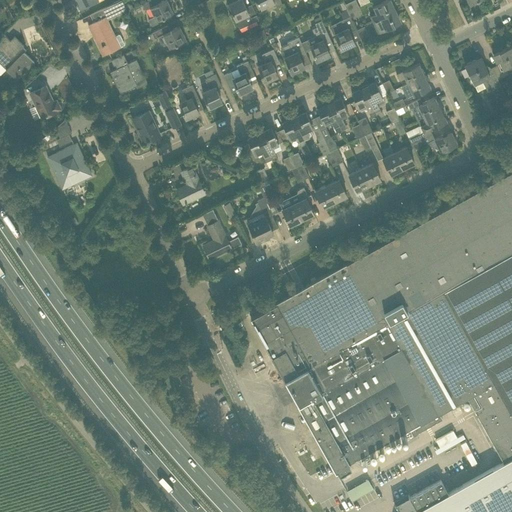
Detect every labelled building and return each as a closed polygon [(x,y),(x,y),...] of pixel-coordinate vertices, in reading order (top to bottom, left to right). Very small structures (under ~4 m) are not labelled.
[(75,0),(80,9),(86,6),(95,2),(98,1),(98,0),(75,0)] [(122,0),(120,0),(102,9),(105,15),(107,18),(126,10),(122,0)] [(157,20),(165,16),(164,16),(173,11),(167,0),(163,0),(157,3),(155,0),(149,0),(145,2),(142,3),(145,9),(150,7),(154,16),(148,18),(152,25),(158,22),(157,20)] [(258,19),(255,13),(251,4),(246,6),(242,0),(234,0),(228,3),(232,11),(232,12),(239,28),(258,19)] [(282,4),(280,0),(257,0),(261,8),(274,2),(276,7),(282,4)] [(352,0),(344,4),(348,12),(359,6),(356,0),(352,0)] [(373,20),(394,10),(389,0),(385,0),(374,5),(377,12),(371,15),(373,20)] [(348,12),(350,16),(351,20),(363,14),(359,6),(348,12)] [(373,20),(376,26),(379,32),(400,22),(394,10),(373,20)] [(355,28),(351,20),(350,16),(338,21),(340,24),(332,28),(335,33),(337,37),(338,41),(337,41),(341,49),(354,43),(349,31),(355,28)] [(91,23),(88,25),(94,38),(102,55),(111,51),(116,49),(124,45),(124,43),(120,34),(119,33),(115,36),(107,19),(103,20),(100,22),(98,19),(91,23)] [(312,29),(317,41),(310,44),(313,52),(313,53),(316,60),(330,54),(325,43),(331,40),(321,19),(315,23),(317,26),(312,29)] [(165,44),(167,43),(169,47),(178,43),(177,43),(186,39),(180,25),(170,30),(167,25),(152,32),(155,38),(158,36),(161,43),(165,44)] [(369,37),(365,28),(364,26),(356,29),(362,40),(369,37)] [(263,30),(255,33),(257,38),(266,35),(263,30)] [(16,79),(27,69),(34,62),(21,48),(24,45),(15,36),(10,40),(6,36),(0,41),(0,62),(6,68),(16,79)] [(284,56),(286,60),(288,64),(287,64),(291,72),(304,66),(299,54),(305,51),(298,36),(287,41),(288,44),(281,47),(285,55),(284,56)] [(492,67),(498,79),(508,74),(505,68),(511,64),(511,45),(493,54),(498,64),(492,67)] [(279,61),(275,51),(273,48),(262,54),(266,62),(258,65),(262,73),(261,74),(264,81),(278,75),(273,63),(279,61)] [(119,67),(110,71),(120,93),(121,93),(125,90),(126,89),(125,89),(136,84),(137,87),(147,82),(136,59),(128,63),(123,54),(120,55),(111,60),(114,65),(117,63),(119,67)] [(487,65),(485,66),(481,57),(464,64),(473,83),(482,79),(487,91),(490,89),(500,84),(498,79),(492,67),(490,67),(490,66),(487,65)] [(223,75),(231,92),(237,89),(239,93),(252,87),(248,78),(255,75),(248,60),(244,62),(236,65),(237,68),(223,75)] [(424,75),(418,63),(396,74),(399,80),(405,77),(408,82),(424,75)] [(206,77),(205,78),(210,88),(202,92),(206,99),(205,99),(209,107),(222,101),(216,90),(222,87),(215,73),(214,74),(212,69),(204,72),(206,77)] [(388,79),(383,70),(378,72),(388,93),(394,90),(389,79),(388,79)] [(430,87),(424,75),(408,82),(411,88),(405,91),(408,97),(430,87)] [(376,114),(381,111),(376,100),(382,97),(375,82),(363,87),(376,114)] [(199,98),(195,89),(192,83),(182,88),(186,99),(179,102),(183,110),(182,110),(186,118),(199,112),(193,100),(199,98)] [(42,117),(51,113),(60,108),(56,100),(53,102),(45,86),(30,93),(42,117)] [(363,87),(352,93),(359,108),(366,104),(371,116),(376,114),(363,87)] [(180,123),(176,114),(173,107),(164,89),(157,93),(165,111),(169,118),(173,127),(180,123)] [(424,116),(440,109),(435,97),(413,107),(416,114),(422,111),(424,116)] [(329,103),(341,130),(347,127),(342,116),(348,113),(341,98),(329,103)] [(394,107),(395,109),(405,105),(402,98),(392,103),(394,107)] [(329,103),(317,109),(324,124),(331,121),(336,132),(341,130),(329,103)] [(395,109),(394,107),(387,110),(392,121),(393,121),(399,118),(395,109)] [(446,120),(440,109),(424,116),(427,122),(421,124),(424,131),(429,128),(446,120)] [(160,133),(155,124),(148,110),(132,117),(136,126),(137,126),(144,140),(143,140),(143,141),(146,139),(147,141),(149,139),(149,138),(160,133)] [(306,112),(294,117),(303,138),(309,135),(310,135),(308,128),(312,126),(310,121),(306,112)] [(294,117),(282,123),(286,132),(289,137),(296,134),(299,140),(301,145),(306,143),(303,138),(294,117)] [(405,131),(399,118),(393,121),(399,134),(405,131)] [(54,126),(59,137),(71,132),(65,119),(54,126)] [(360,122),(365,134),(371,131),(373,130),(367,119),(360,122)] [(357,137),(360,136),(365,134),(360,122),(352,126),(357,137)] [(320,127),(331,149),(337,147),(338,146),(333,135),(330,136),(325,125),(320,127)] [(325,152),(331,149),(320,127),(314,129),(319,142),(318,142),(323,153),(325,152)] [(259,133),(271,159),(277,156),(274,152),(275,152),(272,146),(278,142),(271,128),(259,133)] [(419,133),(419,131),(408,136),(412,143),(431,134),(429,128),(424,131),(419,133)] [(371,131),(365,134),(371,147),(377,144),(371,131)] [(451,131),(442,135),(433,139),(428,141),(429,142),(432,148),(438,145),(440,150),(456,143),(451,131)] [(266,161),(271,159),(259,133),(248,139),(256,156),(255,158),(261,160),(265,159),(266,161)] [(365,134),(360,136),(366,149),(371,147),(365,134)] [(433,139),(431,134),(412,143),(415,150),(425,145),(424,144),(429,142),(428,141),(433,139)] [(62,188),(91,174),(76,143),(47,156),(62,188)] [(402,168),(414,162),(406,145),(394,151),(402,168)] [(337,147),(331,149),(337,163),(343,160),(337,147)] [(325,152),(331,165),(337,163),(331,149),(325,152)] [(291,154),(296,166),(297,165),(303,163),(304,162),(298,151),(291,154)] [(390,174),(402,168),(394,151),(382,157),(390,174)] [(289,169),(292,168),(296,166),(291,154),(283,158),(289,169)] [(360,168),(368,184),(380,179),(372,162),(360,168)] [(303,163),(297,165),(303,178),(308,176),(303,163)] [(297,165),(296,166),(292,168),(298,181),(303,178),(297,165)] [(205,193),(192,166),(181,171),(188,184),(176,189),(183,203),(185,202),(186,203),(187,202),(187,201),(205,193)] [(256,170),(262,182),(263,181),(269,178),(264,167),(256,170)] [(356,190),(368,184),(360,168),(348,173),(356,190)] [(289,294),(249,316),(336,471),(337,470),(339,474),(341,473),(347,470),(351,468),(349,463),(352,461),(385,443),(409,429),(413,435),(442,419),(438,412),(474,392),(481,404),(474,408),(504,461),(451,490),(448,492),(430,502),(417,509),(410,497),(409,495),(405,498),(395,503),(394,502),(401,511),(511,511),(511,169),(496,178),(428,216),(427,217),(303,286),(297,289),(294,291),(289,294)] [(338,178),(326,184),(335,201),(347,195),(338,178)] [(263,181),(262,182),(258,184),(264,196),(269,194),(263,181)] [(323,206),(335,201),(326,184),(315,190),(323,206)] [(293,202),(302,219),(314,213),(306,197),(308,196),(304,186),(297,189),(296,193),(299,199),(293,202)] [(264,215),(248,223),(255,238),(254,238),(256,243),(257,243),(262,241),(262,240),(269,237),(268,235),(273,232),(267,218),(273,216),(268,207),(263,197),(257,200),(264,215)] [(229,202),(223,206),(226,212),(233,209),(229,202)] [(290,225),(302,219),(293,202),(282,207),(290,225)] [(218,220),(207,225),(214,239),(203,245),(210,258),(212,257),(212,258),(214,258),(213,257),(231,248),(218,220)] [(479,404),(473,394),(467,397),(473,408),(479,404)] [(463,433),(444,443),(447,447),(465,437),(463,433)] [(466,441),(460,444),(472,465),(477,462),(466,441)] [(369,478),(347,489),(353,499),(374,488),(369,478)] [(441,479),(410,497),(417,509),(430,502),(448,492),(441,479)]
